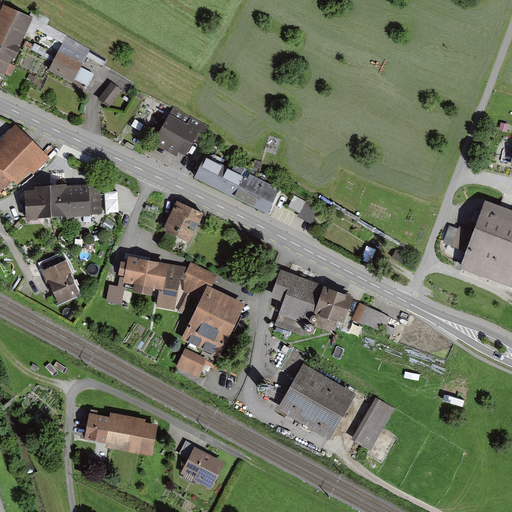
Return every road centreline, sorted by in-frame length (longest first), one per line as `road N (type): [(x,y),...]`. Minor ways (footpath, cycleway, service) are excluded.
road 1 (tertiary): [(0,103),(511,356)]
road 2 (residential): [(74,511),(70,403),(86,383),(243,457)]
road 3 (track): [(324,445),(436,511)]
